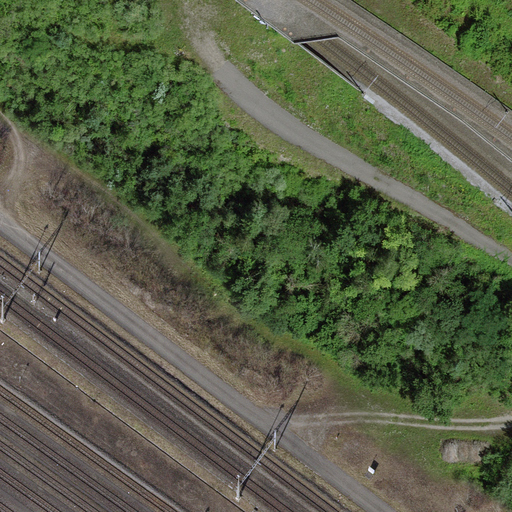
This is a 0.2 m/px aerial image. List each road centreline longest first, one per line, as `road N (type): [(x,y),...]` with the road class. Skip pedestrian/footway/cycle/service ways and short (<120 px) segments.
road 1 (track): [(511,260),(295,131),(223,68)]
road 2 (track): [(283,434),(366,416),(511,421)]
